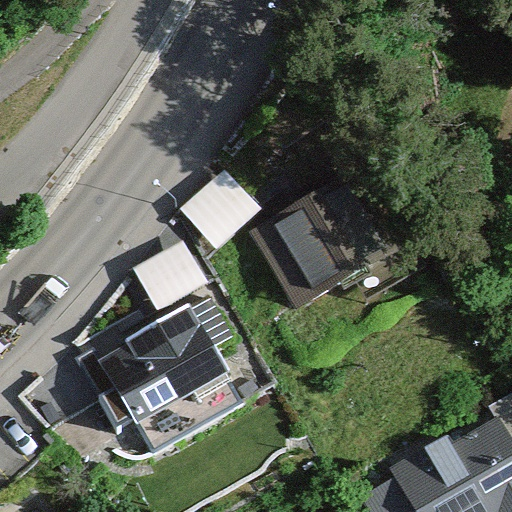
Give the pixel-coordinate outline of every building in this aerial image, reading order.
[(223,170),(180,210),(218,251),(261,210),(223,170)] [(400,267),(349,176),(247,233),(297,324),(400,267)] [(184,241),(133,271),(157,311),(208,282),(184,241)] [(104,360),(161,461),(252,410),(196,309),(104,360)] [(511,511),(511,415),(386,485),(401,511),(511,511)]
